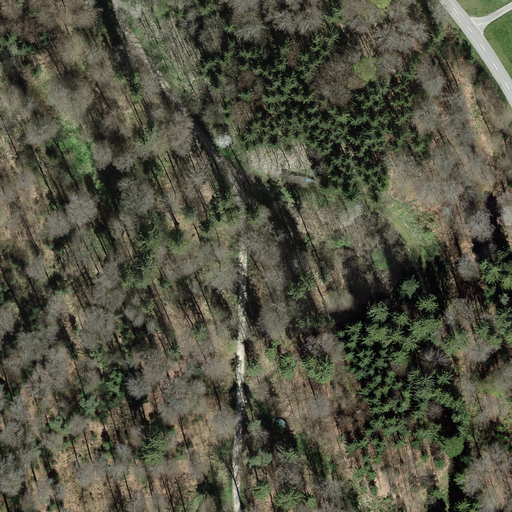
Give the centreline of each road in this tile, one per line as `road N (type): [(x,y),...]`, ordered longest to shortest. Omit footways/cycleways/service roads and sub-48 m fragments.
road 1 (track): [(231,172),(362,200),(409,235),(467,340),(471,366),(449,511)]
road 2 (track): [(239,403),(237,186),(153,69),(118,0)]
road 3 (track): [(356,511),(239,403)]
